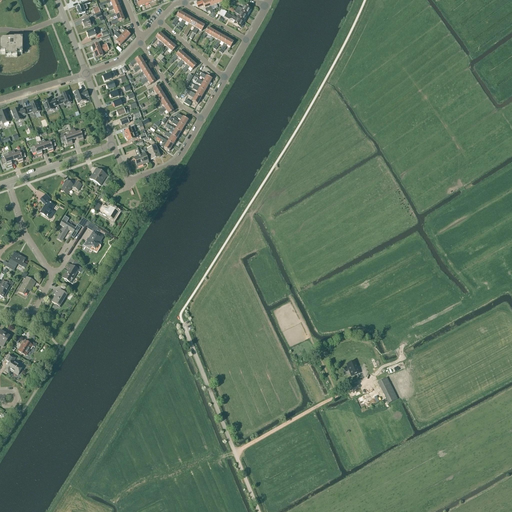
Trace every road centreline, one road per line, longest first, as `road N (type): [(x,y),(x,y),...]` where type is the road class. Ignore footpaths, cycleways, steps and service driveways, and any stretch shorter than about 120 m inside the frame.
road 1 (unclassified): [(258,511),(181,322)]
road 2 (residential): [(113,144),(136,180),(176,163),(203,119)]
road 3 (residential): [(0,315),(31,310),(52,276),(24,235)]
